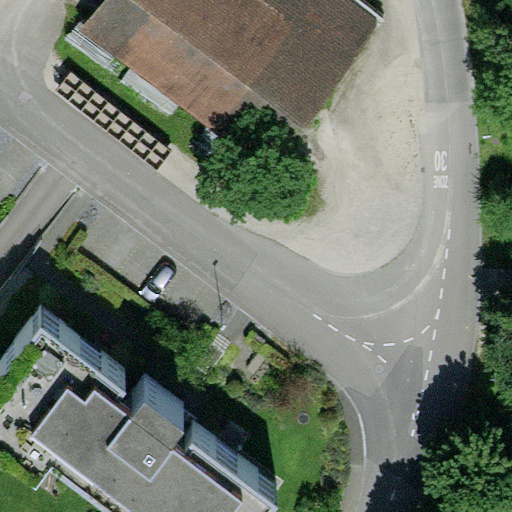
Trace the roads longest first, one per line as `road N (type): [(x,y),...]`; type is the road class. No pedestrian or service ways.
road 1 (residential): [(435,364),(380,354),(321,320),(0,88)]
road 2 (unclassified): [(435,364),(452,264),(458,120),(435,0)]
road 3 (residential): [(388,511),(435,364)]
